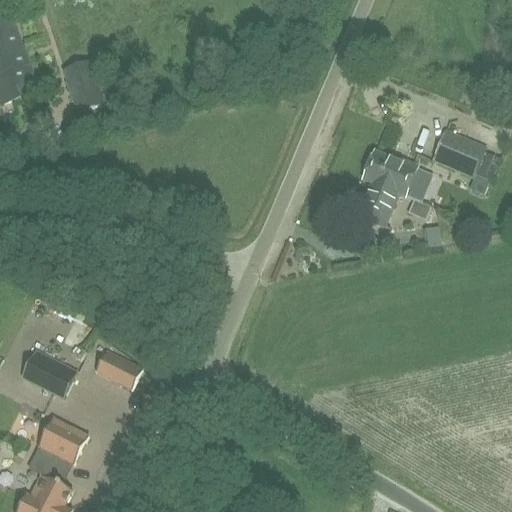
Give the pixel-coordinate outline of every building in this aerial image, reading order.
[(0,94),(4,106),(38,95),(13,22),(0,26),(0,94)] [(65,73),(79,116),(105,107),(91,65),(65,73)] [(434,164),(474,182),(487,152),(447,135),(434,164)] [(418,171),(402,164),(400,167),(375,156),(374,160),(370,162),(366,169),(368,174),(364,183),(373,187),(359,220),(385,230),(399,197),(406,200),(418,171)] [(439,232),(423,235),(426,253),(442,250),(439,232)] [(28,316),(40,299),(22,286),(10,304),(28,316)] [(36,354),(22,381),(65,403),(78,376),(36,354)] [(96,375),(109,382),(133,394),(144,373),(120,361),(107,354),(96,375)] [(54,422),(39,450),(55,458),(44,480),(42,478),(31,500),(27,498),(19,511),(67,511),(65,511),(73,495),(59,487),(70,466),(75,468),(90,440),(54,422)]
